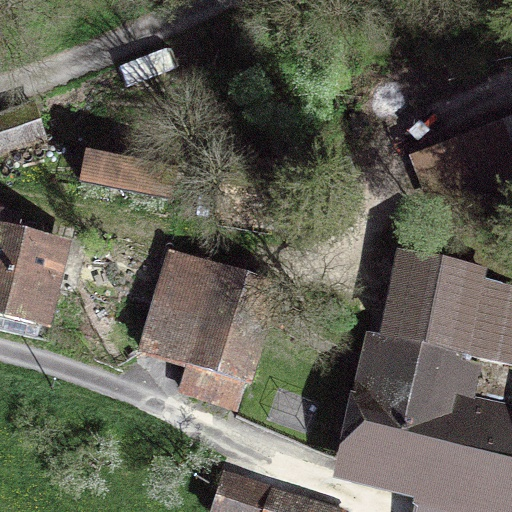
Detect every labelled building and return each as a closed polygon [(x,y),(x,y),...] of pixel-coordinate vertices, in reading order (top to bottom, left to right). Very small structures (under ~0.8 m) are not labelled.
[(31,111),(0,119),(0,162),(41,152),(31,111)] [(511,134),(424,168),(442,215),(511,188),(511,134)] [(180,175),(90,156),(83,187),(173,206),(180,175)] [(232,168),(227,220),(310,227),(314,175),(232,168)] [(78,248),(0,233),(0,327),(61,339),(78,248)] [(259,282),(168,255),(136,360),(227,387),(259,282)] [(494,282),(405,260),(355,467),(435,487),(429,511),(511,511),(511,391),(470,381),(494,282)] [(217,511),(261,511),(269,490),(228,477),(217,511)] [(340,511),(269,490),(261,511),(340,511)]
